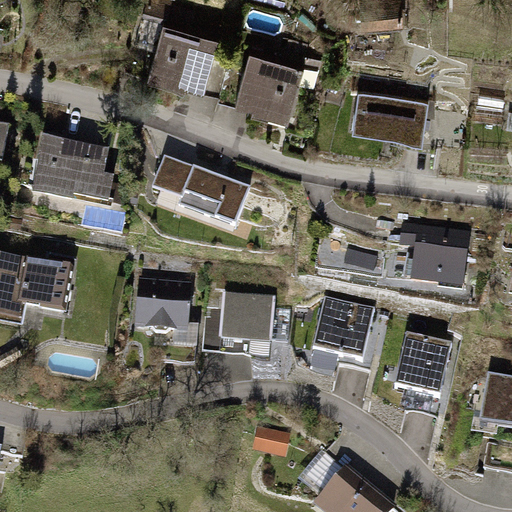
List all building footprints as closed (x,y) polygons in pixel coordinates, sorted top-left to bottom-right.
[(163,19),(168,0),(150,0),(147,14),(163,19)] [(398,0),(366,0),(368,27),(409,24),(408,2),(399,2),(398,0)] [(220,35),(168,20),(166,27),(145,20),(138,42),(159,48),(151,78),(185,88),(187,83),(205,88),(220,35)] [(304,64),(253,48),(237,102),(290,117),(300,82),(315,86),(324,57),(308,53),(304,64)] [(437,90),(356,78),(354,89),(360,91),(353,131),(425,141),(431,100),(437,101),(437,90)] [(10,127),(0,125),(0,169),(1,163),(4,163),(10,127)] [(111,149),(47,136),(35,193),(73,201),(75,195),(110,202),(116,177),(106,175),(111,149)] [(237,230),(252,189),(195,168),(193,174),(164,164),(154,191),(163,194),(161,200),(181,207),(180,209),(237,230)] [(465,284),(471,236),(404,228),(402,246),(417,247),(415,265),(410,264),(408,281),(440,285),(440,281),(465,284)] [(51,264),(0,254),(0,314),(5,315),(5,317),(19,319),(21,313),(22,313),(26,292),(44,296),(41,308),(65,312),(75,261),(52,257),(51,264)] [(191,286),(142,282),(139,327),(153,328),(157,333),(168,334),(173,330),(187,331),(191,286)] [(276,302),(226,298),(223,338),(291,343),(293,311),(275,309),(276,302)] [(376,310),(326,299),(315,352),(365,362),(376,310)] [(454,347),(409,336),(396,389),(441,400),(454,347)] [(511,379),(491,376),(483,419),(511,423),(511,379)] [(285,436),(261,431),(257,450),(281,455),(285,436)] [(393,511),(395,510),(347,470),(318,505),(326,511),(393,511)]
